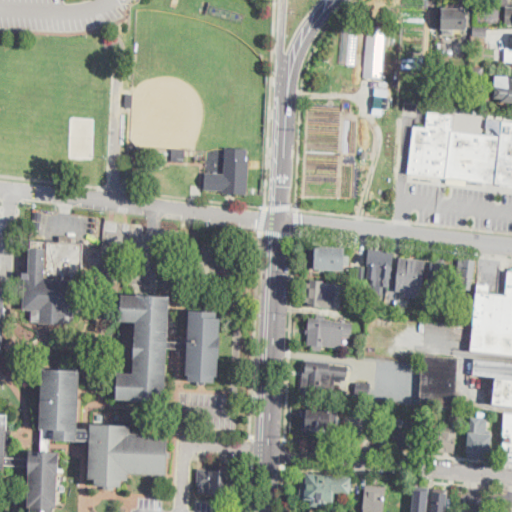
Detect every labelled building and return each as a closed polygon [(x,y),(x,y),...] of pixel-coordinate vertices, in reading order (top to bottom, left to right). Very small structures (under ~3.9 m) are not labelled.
[(467,30),(454,30),(454,35),(443,35),(443,29),(440,29),(440,8),(465,8),(465,14),(467,14),(467,30)] [(357,27),(341,27),(341,63),(357,63),(357,27)] [(488,37),(474,37),(474,28),(488,28),(488,37)] [(364,76),(384,77),(386,30),(367,29),(364,76)] [(511,63),(503,62),(504,57),(505,58),(506,48),(511,48),(511,63)] [(484,82),(469,81),(470,67),(484,68),(484,82)] [(511,102),(503,102),(503,98),(496,98),(497,76),(511,76),(511,102)] [(389,95),(379,95),(379,87),(389,88),(389,95)] [(385,95),(384,107),(374,107),(375,95),(385,95)] [(426,126),(414,125),(409,172),(446,175),(450,141),(450,136),(451,130),(453,114),(428,111),(426,126)] [(501,136),(503,119),(511,120),(511,185),(496,183),(501,136)] [(451,130),(453,130),(484,134),(496,135),(498,136),(501,136),(496,182),(446,175),(450,141),(450,136),(451,130)] [(249,162),(247,193),(223,192),(223,191),(204,190),(205,172),(224,173),(225,147),(247,148),(246,162),(249,162)] [(73,240),(73,243),(84,244),(82,281),(86,281),(84,312),(75,312),(75,323),(67,323),(67,325),(41,324),(41,322),(33,322),(33,310),(24,309),(25,278),(31,278),(33,241),(60,243),(60,236),(73,237),(73,240)] [(350,255),(349,265),(345,265),(345,270),(307,269),(308,246),(345,247),(345,255),(350,255)] [(394,251),(390,286),(383,285),(381,296),(375,295),(377,272),(367,271),(368,260),(367,260),(368,248),(394,251)] [(426,260),(422,297),(405,296),(406,291),(396,290),(400,257),(426,260)] [(447,258),(446,263),(451,264),(449,289),(430,287),(432,262),(436,262),(436,257),(447,258)] [(477,260),(475,278),(473,278),(471,293),(460,292),(460,288),(457,288),(460,258),(477,260)] [(506,295),(509,270),(511,270),(511,354),(471,350),(474,324),(503,327),(506,295)] [(324,281),(324,284),(337,284),(337,292),(342,293),(342,308),(310,307),(310,302),(305,301),(305,283),(310,283),(310,280),(324,281)] [(478,284),(491,285),(490,294),(506,295),(503,327),(474,324),(478,284)] [(168,348),(165,401),(117,399),(118,372),(134,373),(136,322),(121,321),(122,293),(170,296),(168,341),(168,348)] [(436,306),(435,317),(427,316),(429,305),(436,306)] [(467,309),(466,320),(456,319),(457,308),(467,309)] [(188,342),(190,311),(218,312),(218,318),(222,318),(221,336),(219,376),(216,376),(216,382),(189,380),(190,375),(186,375),(188,349),(188,342)] [(352,322),(352,334),(351,334),(351,338),(343,337),(343,347),(321,345),(320,351),(312,350),(312,345),(309,345),(310,331),(305,330),(306,317),(333,319),(332,321),(352,322)] [(188,349),(168,348),(168,341),(188,342),(188,349)] [(459,357),(456,407),(421,405),(424,355),(459,357)] [(511,406),(494,404),(498,377),(474,374),(476,358),(511,362),(511,406)] [(351,365),(350,381),(331,380),(331,387),(314,386),(313,392),(301,391),(303,361),(331,363),(351,365)] [(41,450),(44,369),(83,371),(81,428),(92,429),(92,439),(50,437),(49,450),(41,450)] [(371,383),(370,394),(357,393),(357,382),(371,383)] [(338,409),(337,429),(309,427),(309,431),(303,431),(305,407),(338,409)] [(464,410),(463,422),(449,421),(450,409),(464,410)] [(511,460),(503,460),(506,414),(511,414),(511,460)] [(30,467),(6,466),(6,475),(0,474),(0,415),(8,416),(7,429),(12,429),(10,458),(30,459),(30,467)] [(490,459),(468,456),(472,417),(488,419),(487,430),(491,431),(491,434),(492,434),(490,459)] [(413,423),(423,424),(422,445),(415,444),(415,447),(394,446),(395,441),(393,440),(394,423),(402,424),(402,419),(413,420),(413,423)] [(92,429),(93,424),(132,426),(132,433),(170,435),(168,475),(130,473),(130,481),(123,480),(123,487),(96,486),(96,479),(90,479),(92,439),(92,429)] [(458,429),(455,453),(426,449),(428,437),(435,438),(436,429),(445,430),(445,427),(458,429)] [(30,459),(31,449),(41,450),(49,450),(62,451),(61,476),(60,476),(58,509),(55,509),(55,511),(31,511),(32,508),(28,508),(30,467),(30,459)] [(237,466),(236,496),(211,495),(211,494),(199,493),(199,484),(197,484),(198,469),(218,469),(218,465),(237,466)] [(353,483),(352,490),(349,490),(349,493),(334,492),(333,502),(327,501),(327,507),(311,506),(311,500),(304,499),(304,495),(300,495),(301,473),(351,477),(351,483),(353,483)] [(386,493),(384,511),(364,511),(366,485),(380,486),(380,492),(386,493)] [(431,488),(428,511),(413,511),(416,491),(422,492),(422,487),(431,488)] [(449,490),(446,511),(432,511),(435,489),(449,490)]
